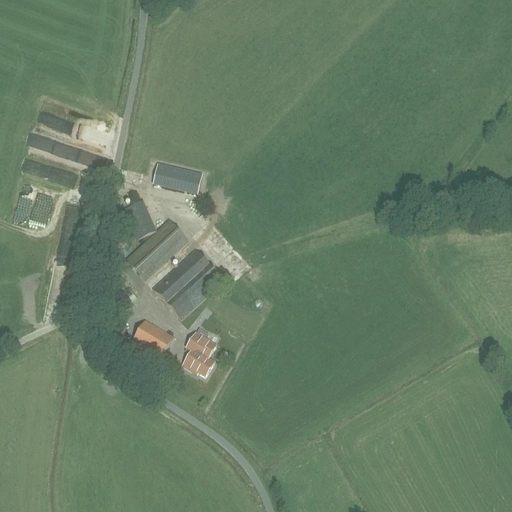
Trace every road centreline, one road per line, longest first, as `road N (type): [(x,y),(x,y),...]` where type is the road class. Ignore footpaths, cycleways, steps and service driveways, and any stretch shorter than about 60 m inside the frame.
road 1 (unclassified): [(89,308),(134,98),(146,0)]
road 2 (unclassified): [(272,511),(232,441),(137,379),(96,330),(89,308)]
